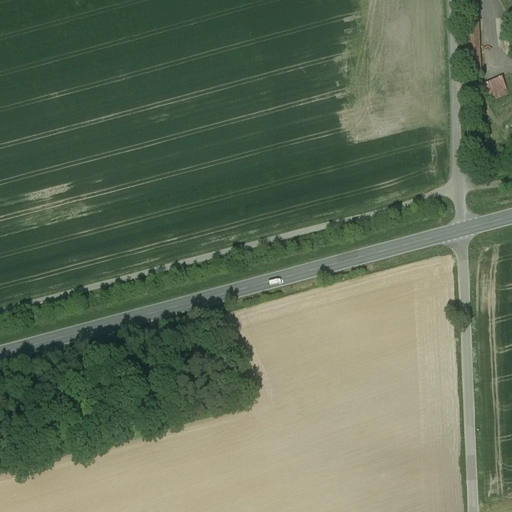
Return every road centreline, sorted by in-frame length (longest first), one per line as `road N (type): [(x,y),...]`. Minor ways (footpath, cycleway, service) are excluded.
road 1 (primary): [(461,230),(0,353)]
road 2 (track): [(458,191),(0,315)]
road 3 (unclassified): [(461,230),(472,511)]
road 4 (unclassified): [(452,0),(458,191)]
